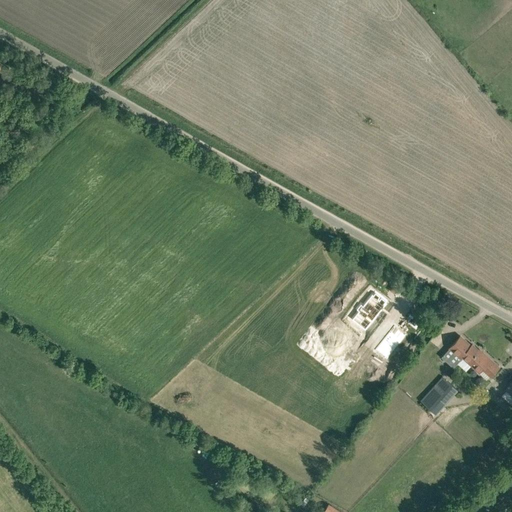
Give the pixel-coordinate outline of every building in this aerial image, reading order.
[(360,312),(355,308),(348,318),(359,326),(356,329),(364,334),(387,302),(374,293),(360,312)] [(380,346),(391,355),(409,331),(397,323),(380,346)] [(461,356),(471,345),(460,335),(449,347),(461,357),(462,356),(461,356)] [(472,344),(471,345),(461,356),(462,356),(479,372),(482,369),(490,376),(499,366),(489,358),(483,352),(482,353),(472,344)] [(457,390),(443,376),(421,400),(436,414),(457,390)] [(339,510),(332,505),(329,503),(323,511),(342,511),(341,511),(339,510)]
